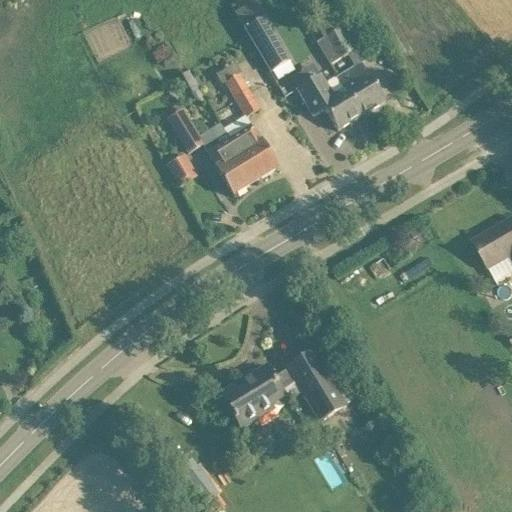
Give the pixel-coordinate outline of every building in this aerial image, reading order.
[(291,62),(264,18),(245,30),(271,74),(291,62)] [(330,66),(353,52),(339,30),(338,30),(333,22),(320,30),(325,39),(316,44),(330,66)] [(167,47),(152,54),(157,64),(172,58),(167,47)] [(337,78),(361,118),(384,103),(360,64),(337,78)] [(187,96),(199,90),(199,89),(191,72),(178,78),(187,96)] [(337,78),(326,85),(320,76),(318,77),(297,90),(296,91),(303,101),(313,118),(325,111),(337,132),(361,118),(337,78)] [(239,77),(225,85),(245,117),(246,119),(260,111),(247,91),(251,89),(245,80),(242,82),(239,77)] [(211,132),(198,139),(182,113),(168,122),(178,138),(189,155),(202,146),(233,198),(256,184),(229,140),(225,135),(223,131),(220,126),(211,132)] [(250,127),(229,140),(256,184),(278,170),(267,153),(260,142),(250,127)] [(181,187),(198,178),(186,155),(166,166),(175,183),(178,181),(181,187)] [(511,221),(474,244),(480,256),(479,257),(480,259),(482,258),(488,270),(510,257),(511,261),(511,221)] [(422,345),(408,351),(418,376),(432,370),(422,345)] [(288,370),(295,383),(320,424),(346,408),(326,375),(313,353),(287,369),(288,370)] [(444,385),(465,372),(460,363),(439,376),(444,385)] [(280,392),(295,383),(288,370),(272,380),(266,370),(222,396),(233,416),(232,417),(235,421),(236,420),(241,428),(257,418),(254,414),(283,397),(280,392)] [(191,460),(178,470),(204,506),(218,495),(191,460)] [(365,484),(357,472),(351,475),(359,487),(365,484)]
